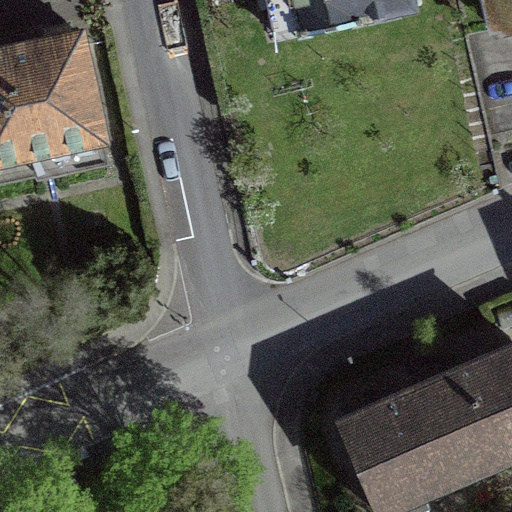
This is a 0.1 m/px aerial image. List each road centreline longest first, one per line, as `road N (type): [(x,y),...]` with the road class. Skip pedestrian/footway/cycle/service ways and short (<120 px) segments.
road 1 (residential): [(240,346),(157,0)]
road 2 (residential): [(503,237),(240,346)]
road 3 (residential): [(240,346),(0,447)]
road 4 (residential): [(270,511),(240,346)]
